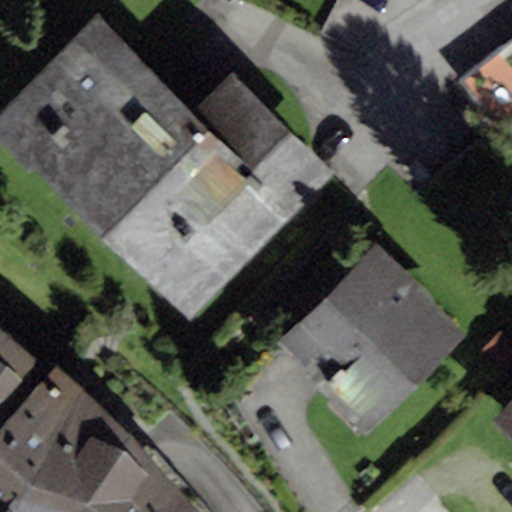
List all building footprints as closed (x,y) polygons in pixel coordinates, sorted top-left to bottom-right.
[(94,13),(0,109),(0,139),(29,168),(34,162),(192,315),(331,173),(225,70),(217,78),(192,53),(164,82),(94,13)] [(511,138),(511,67),(500,51),(459,80),(505,143),(511,138)] [(287,328),(369,244),(349,224),(267,308),(287,328)] [(375,241),(275,343),(307,374),(303,378),(362,435),(461,333),(415,288),(419,283),(375,241)] [(511,340),(495,325),(480,342),(497,357),(511,340)] [(0,328),(0,511),(198,511),(57,363),(50,369),(0,328)] [(511,397),(489,423),(511,442),(511,397)]
